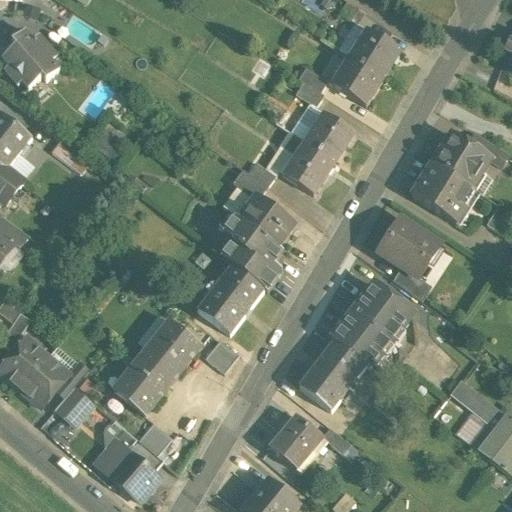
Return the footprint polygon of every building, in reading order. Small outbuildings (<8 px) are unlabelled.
[(364,15),(347,5),(339,17),(356,28),(364,15)] [(400,55),(367,34),(350,60),(383,82),(400,55)] [(33,44),(25,35),(12,47),(16,51),(3,63),(9,71),(5,75),(18,90),(23,86),(29,93),(43,81),(47,86),(61,74),(53,65),(59,60),(39,39),(33,44)] [(511,45),(501,73),(511,78),(511,81),(511,45)] [(383,82),(350,60),(331,89),(365,111),(383,82)] [(328,86),(306,72),(298,83),(304,87),(320,97),(328,86)] [(320,97),(304,87),(296,99),(312,109),(316,111),(324,100),(320,97)] [(312,109),(302,123),(292,139),(306,147),(324,118),(315,112),(316,111),(312,109)] [(324,118),(306,147),(335,166),(353,137),(324,118)] [(31,143),(0,119),(0,169),(6,174),(31,143)] [(292,139),(289,136),(280,149),(283,151),(294,157),(296,154),(299,156),(306,147),(292,139)] [(507,160),(474,139),(467,152),(490,166),(489,167),(499,173),(507,160)] [(467,152),(450,141),(433,170),(473,195),(489,167),(490,166),(467,152)] [(90,164),(62,142),(52,156),(80,177),(90,164)] [(283,151),(268,175),(276,181),(278,177),(313,199),(335,166),(306,147),(299,156),(296,154),(294,157),(283,151)] [(268,175),(256,166),(248,178),(267,192),(276,181),(268,175)] [(6,174),(0,169),(0,203),(7,208),(23,188),(6,174)] [(473,195),(433,170),(413,203),(457,230),(477,197),(473,195)] [(248,178),(240,190),(255,201),(257,200),(261,203),(267,192),(248,178)] [(261,203),(257,200),(255,201),(239,223),(279,252),(295,228),(261,203)] [(511,233),(511,219),(499,211),(488,230),(507,242),(511,233)] [(29,240),(1,220),(0,221),(0,235),(14,247),(13,248),(20,253),(29,240)] [(239,223),(236,221),(224,238),(235,246),(223,262),(234,271),(265,294),(268,296),(279,282),(282,277),(281,273),(274,268),(283,255),(279,252),(239,223)] [(439,251),(401,226),(380,260),(401,274),(417,284),(418,283),(439,251)] [(0,272),(1,271),(0,265),(13,248),(14,247),(0,235),(0,272)] [(511,262),(503,277),(511,283),(511,262)] [(265,294),(234,271),(199,317),(230,341),(265,294)] [(417,284),(401,274),(393,286),(422,308),(432,292),(418,283),(417,284)] [(375,290),(332,345),(335,348),(366,372),(370,375),(413,320),(375,290)] [(20,317),(9,334),(1,348),(11,354),(31,324),(20,317)] [(171,326),(114,396),(145,421),(202,351),(171,326)] [(28,342),(0,373),(0,375),(20,393),(49,360),(28,342)] [(222,345),(206,365),(224,380),(240,359),(222,345)] [(335,348),(300,394),(332,418),(366,372),(335,348)] [(49,360),(20,393),(42,411),(57,394),(70,378),(69,377),(49,360)] [(79,366),(69,377),(70,378),(57,394),(66,401),(76,390),(89,374),(79,366)] [(497,415),(460,387),(452,399),(489,427),(497,415)] [(76,390),(66,401),(56,412),(75,429),(95,406),(76,390)] [(511,414),(505,410),(500,417),(511,425),(511,414)] [(489,427),(471,451),(495,470),(511,449),(511,425),(500,417),(497,415),(489,427)] [(297,422),(271,455),(298,476),(324,444),(297,422)] [(173,443),(154,428),(140,444),(159,460),(173,443)] [(125,432),(111,448),(107,459),(98,470),(139,505),(161,480),(156,477),(128,453),(138,443),(125,432)] [(351,448),(333,433),(324,444),(342,459),(351,448)] [(140,444),(138,443),(128,453),(156,477),(165,466),(159,460),(140,444)] [(511,449),(495,470),(511,482),(511,449)] [(297,511),(300,510),(269,484),(245,511),(297,511)]
